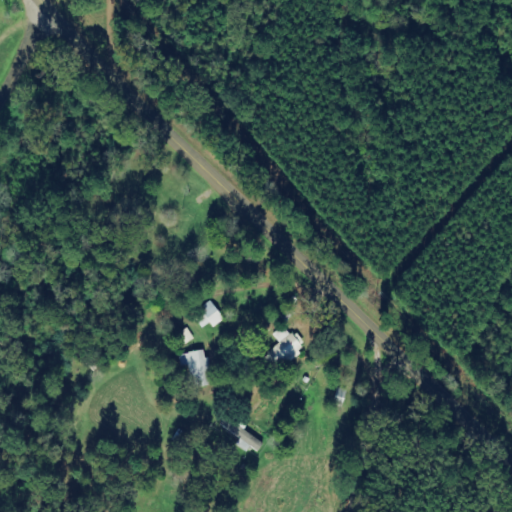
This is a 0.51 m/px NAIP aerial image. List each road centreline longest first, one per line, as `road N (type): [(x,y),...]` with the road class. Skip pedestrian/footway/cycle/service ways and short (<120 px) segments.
road 1 (tertiary): [(38,0),(511,464)]
road 2 (residential): [(356,511),(375,425),(400,390),(400,357)]
